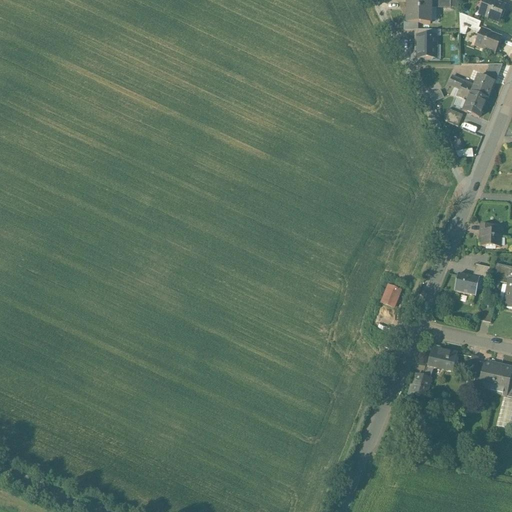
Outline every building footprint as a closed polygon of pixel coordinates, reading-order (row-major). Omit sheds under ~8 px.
[(498,3),(490,0),(484,0),(482,7),(484,8),(481,16),(499,23),(505,7),(497,4),(498,3)] [(430,3),(407,3),(407,24),(407,25),(418,25),(430,25),(430,3)] [(468,18),(459,15),(460,34),(466,34),(469,30),(480,34),(481,31),(478,29),(466,24),(468,18)] [(481,23),(468,18),(466,24),(478,29),(481,23)] [(490,33),(481,30),(481,31),(480,34),(475,47),(495,55),(501,39),(500,40),(489,36),(490,33)] [(432,38),(415,38),(414,52),(419,52),(419,59),(433,59),(433,52),(436,53),(436,37),(432,37),(432,38)] [(502,66),(490,66),(486,76),(497,80),(502,66)] [(494,84),(478,77),(474,87),(463,82),(460,90),(487,101),(494,84)] [(463,82),(452,78),(449,86),(460,90),(463,82)] [(439,90),(428,95),(431,103),(442,98),(439,90)] [(487,101),(460,90),(457,99),(456,99),(464,102),(465,100),(468,102),(464,112),(479,119),(487,101)] [(462,116),(448,110),(445,118),(448,124),(458,128),(462,116)] [(455,158),(471,157),(471,149),(462,150),(461,141),(454,142),(455,158)] [(501,232),(491,232),(491,226),(481,226),(481,235),(482,235),(482,247),(500,248),(501,232)] [(490,267),(477,264),(476,272),(488,275),(490,267)] [(511,269),(496,266),(494,278),(508,281),(501,309),(511,311),(511,269)] [(482,280),(458,275),(454,292),(478,297),(482,280)] [(400,292),(389,287),(382,304),(393,309),(400,292)] [(494,307),(488,305),(487,310),(481,309),(478,322),(491,324),(494,307)] [(457,355),(432,350),(428,368),(429,368),(429,366),(444,369),(444,371),(453,373),(457,355)] [(478,358),(471,357),(472,358),(470,372),(469,372),(476,373),(477,363),(478,358),(478,359),(478,358)] [(484,364),(477,363),(476,373),(474,385),(479,386),(484,364)] [(511,374),(511,370),(484,364),(479,386),(478,390),(503,395),(505,387),(509,387),(511,374)] [(469,372),(468,372),(465,389),(472,391),(474,385),(476,373),(469,372)] [(431,380),(417,376),(414,387),(411,387),(409,393),(426,398),(426,397),(430,381),(431,381),(431,380)]
